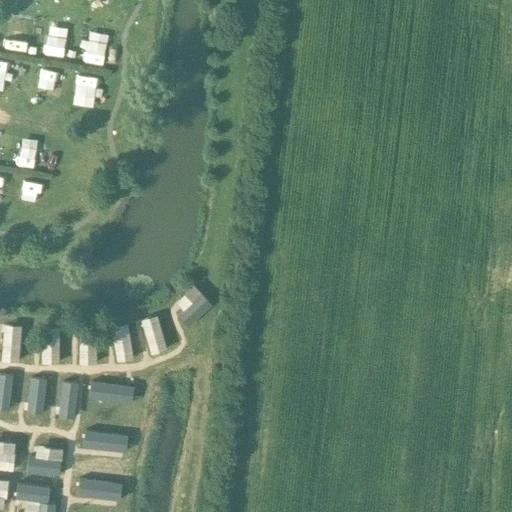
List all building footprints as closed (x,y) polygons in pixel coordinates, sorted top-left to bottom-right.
[(46,34),(45,53),(69,56),(71,26),(54,24),(53,34),(46,34)] [(79,88),(77,107),(99,110),(101,90),(79,88)] [(55,143),(33,142),(32,166),(54,167),(55,143)] [(18,205),(37,206),(39,182),(19,181),(18,205)] [(188,325),(211,304),(200,292),(177,313),(188,325)] [(168,347),(158,313),(141,317),(151,352),(168,347)] [(22,323),(4,322),(2,359),(20,360),(22,323)] [(134,357),(128,322),(111,325),(118,360),(134,357)] [(59,362),(60,326),(43,326),(42,361),(59,362)] [(97,362),(97,327),(80,326),(80,362),(97,362)] [(0,407),(8,408),(12,372),(0,370),(0,407)] [(42,413),(46,376),(31,374),(27,411),(42,413)] [(73,417),(77,380),(63,379),(59,415),(73,417)] [(134,385),(91,380),(89,397),(132,402),(134,385)] [(128,434),(85,429),(83,446),(126,451),(128,434)] [(15,453),(0,451),(0,466),(13,468),(15,453)] [(61,459),(28,455),(26,470),(59,474),(61,459)] [(9,477),(0,476),(0,494),(7,495),(9,477)] [(122,482),(79,476),(77,494),(120,499),(122,482)] [(54,511),(55,501),(48,501),(50,485),(17,482),(16,498),(38,500),(36,511),(54,511)]
